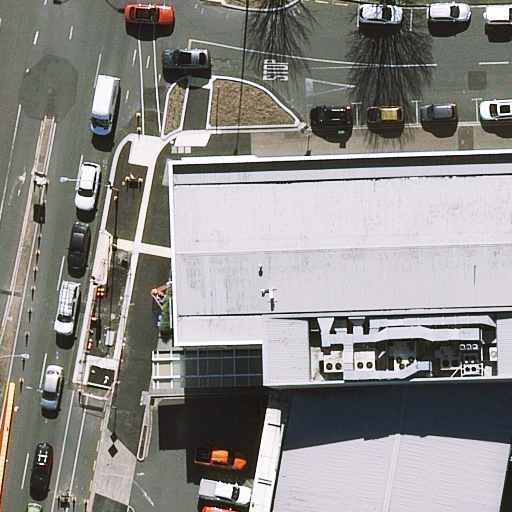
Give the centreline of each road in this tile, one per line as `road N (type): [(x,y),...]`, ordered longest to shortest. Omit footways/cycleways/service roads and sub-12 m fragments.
road 1 (secondary): [(107,19),(17,511)]
road 2 (unclassified): [(511,64),(301,59),(107,19)]
